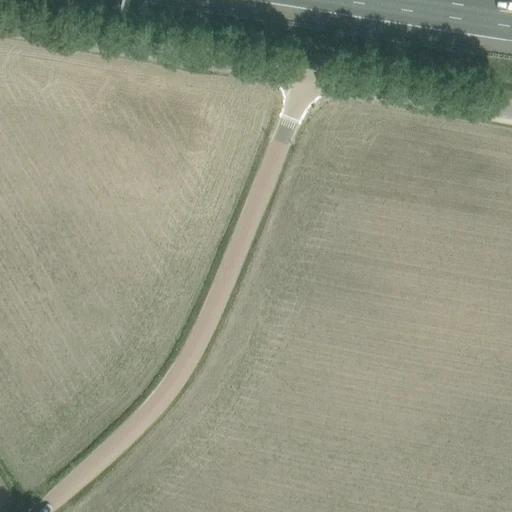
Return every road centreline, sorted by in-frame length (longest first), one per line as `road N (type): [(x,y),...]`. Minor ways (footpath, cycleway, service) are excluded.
road 1 (unclassified): [(40,511),(146,415),(187,358),(306,76)]
road 2 (unclassified): [(306,76),(0,25)]
road 3 (unclassified): [(511,109),(306,76)]
road 4 (motorway): [(377,0),(511,20)]
